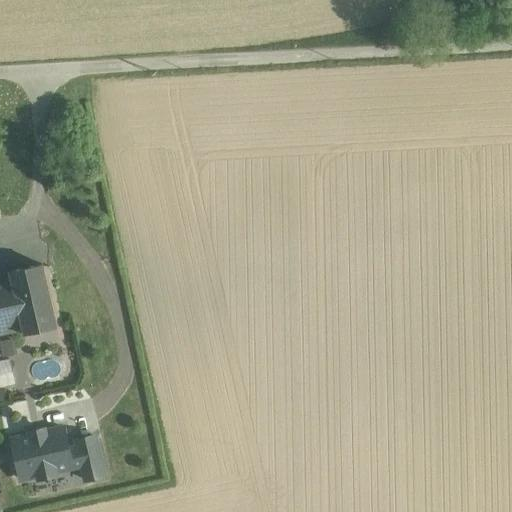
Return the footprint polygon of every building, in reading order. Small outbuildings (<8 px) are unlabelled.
[(42,264),(10,271),(11,276),(0,278),(0,334),(23,329),(24,334),(56,327),(42,264)] [(11,339),(0,341),(4,357),(14,354),(11,339)] [(6,362),(0,362),(0,384),(11,383),(6,362)] [(64,427),(45,431),(44,428),(30,431),(31,434),(12,439),(21,479),(38,475),(39,478),(57,474),(56,471),(82,465),(78,446),(69,448),(64,427)] [(95,435),(76,440),(82,465),(86,479),(104,475),(95,435)]
